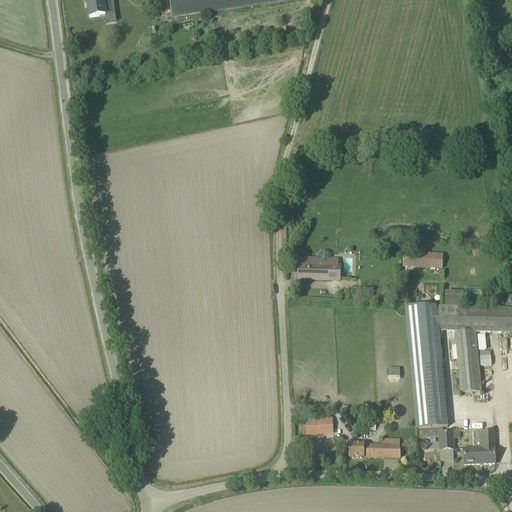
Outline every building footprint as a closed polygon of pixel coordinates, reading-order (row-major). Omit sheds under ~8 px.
[(89,0),(87,0),(89,18),(105,16),(102,0),(89,0)] [(161,0),(162,1),(166,0),(168,0),(172,18),(290,0),(161,0)] [(403,248),(402,268),(442,270),(443,255),(415,254),(416,249),(403,248)] [(318,256),(318,261),(300,260),(300,266),(298,266),(297,280),(330,281),(330,280),(340,280),(340,267),(338,267),(338,261),(330,261),(330,256),(327,253),(322,252),(318,256)] [(439,307),(404,306),(408,349),(440,345),(439,333),(439,307)] [(475,334),(486,334),(487,309),(461,308),(454,307),(454,334),(460,395),(481,393),(475,334)] [(490,356),(480,357),(480,367),(491,366),(490,356)] [(387,378),(400,377),(400,369),(387,369),(387,378)] [(445,398),(413,401),(416,431),(437,429),(442,429),(447,428),(445,398)] [(376,419),(376,407),(367,407),(368,419),(376,419)] [(316,420),(316,432),(321,432),(333,432),(333,420),(316,420)] [(482,449),(463,450),(464,466),(495,465),(494,449),(493,433),(481,433),(482,449)] [(439,434),(439,451),(453,451),(453,434),(439,434)] [(381,440),(381,445),(363,445),(348,445),(348,459),(363,459),(400,460),(400,447),(394,447),(394,440),(382,440),(381,440)] [(421,448),(429,449),(430,443),(422,441),(421,448)]
